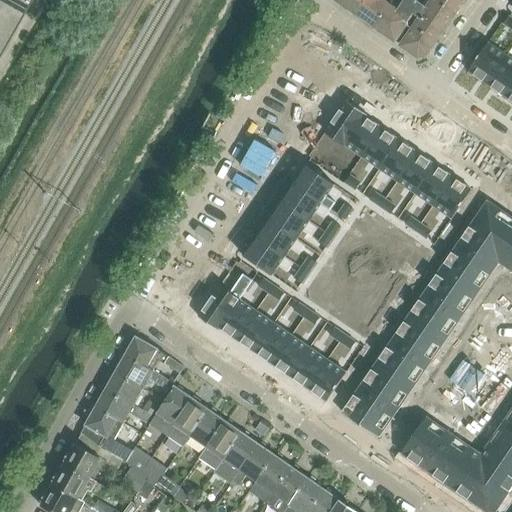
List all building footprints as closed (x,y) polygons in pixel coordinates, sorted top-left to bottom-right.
[(31,0),(0,0),(0,3),(22,16),(31,0)] [(364,0),(335,0),(355,13),(364,0)] [(364,0),(355,13),(375,27),(390,6),(381,0),(364,0)] [(409,10),(416,0),(405,0),(398,11),(390,6),(375,27),(395,40),(413,13),(409,10)] [(442,33),(455,14),(434,0),(416,0),(409,10),(413,13),(421,19),(442,33)] [(456,14),(465,0),(434,0),(455,14),(456,14)] [(22,16),(0,3),(0,27),(12,34),(22,16)] [(442,33),(421,19),(402,46),(420,58),(427,56),(442,33)] [(12,34),(0,27),(0,51),(2,52),(12,34)] [(488,43),(469,72),(487,85),(507,56),(489,43),(488,43)] [(511,59),(507,56),(487,85),(505,97),(511,86),(511,59)] [(347,101),(326,133),(362,157),(382,128),(365,117),(366,115),(347,101)] [(382,128),(362,157),(365,159),(368,162),(380,169),(400,141),(399,140),(393,136),(382,128)] [(400,141),(380,169),(392,177),(392,178),(395,180),(398,182),(418,153),(407,146),(407,145),(401,141),(401,142),(400,141)] [(418,153),(398,182),(401,184),(404,186),(416,194),(435,165),(434,164),(429,160),(428,160),(418,153)] [(301,174),(294,184),(322,204),(335,185),(306,165),(305,168),(301,173),(301,174)] [(435,165),(416,194),(427,202),(431,204),(434,206),(453,177),(442,170),(437,166),(436,166),(435,165)] [(351,174),(346,181),(357,189),(362,181),(351,174)] [(453,177),(434,206),(436,208),(440,210),(452,219),(472,190),(470,189),(464,185),(453,177)] [(282,200),(281,202),(310,222),(318,210),(320,207),(322,204),(294,184),(286,195),(282,200)] [(376,191),(371,198),(381,206),(387,198),(376,191)] [(387,198),(381,206),(392,213),(397,206),(387,198)] [(346,409),(343,413),(363,427),(366,429),(371,432),(374,435),(379,438),(381,435),(384,432),(383,432),(385,429),(385,430),(389,423),(403,403),(408,397),(407,397),(409,394),(411,391),(414,387),(414,388),(416,384),(417,382),(418,382),(422,376),(436,355),(440,349),(442,347),(444,344),(446,340),(449,337),(450,334),(450,335),(454,328),(456,326),(456,327),(456,325),(468,308),(473,302),(474,299),(477,296),(476,296),(479,292),(481,289),(499,263),(509,269),(511,271),(511,217),(488,201),(456,248),(455,248),(451,255),(448,260),(447,260),(443,266),(439,272),(435,278),(431,284),(427,290),(423,296),(419,302),(415,308),(411,314),(407,320),(402,326),(399,331),(394,338),(390,343),(386,350),(382,355),(378,361),(374,367),(370,373),(366,379),(362,385),(358,391),(353,397),(354,397),(350,403),(345,409),(346,409)] [(276,209),(269,220),(298,239),(300,237),(302,233),(310,222),(281,202),(280,203),(276,209)] [(344,203),(337,214),(344,219),(352,208),(344,203)] [(337,214),(330,225),(337,230),(344,219),(337,214)] [(411,215),(406,223),(417,230),(422,223),(411,215)] [(264,227),(257,238),(286,257),(288,254),(290,251),(298,239),(269,220),(268,221),(264,227)] [(422,223),(417,230),(428,237),(433,230),(422,223)] [(246,254),(244,256),(273,276),(281,263),(282,264),(284,260),(286,257),(257,238),(250,248),(246,254)] [(320,239),(313,250),(320,255),(327,244),(320,239)] [(313,250),(305,260),(313,265),(320,255),(313,250)] [(301,268),(293,278),(301,283),(308,273),(301,268)] [(202,312),(199,317),(201,319),(207,323),(218,330),(239,299),(240,300),(253,281),(243,275),(230,293),(220,286),(210,301),(208,304),(205,309),(202,312)] [(262,280),(257,287),(268,295),(273,287),(262,280)] [(273,287),(268,295),(279,302),(284,295),(273,287)] [(239,299),(218,330),(219,331),(220,328),(226,333),(237,340),(257,311),(254,309),(251,307),(250,307),(240,300),(239,299)] [(298,304),(293,312),(304,319),(309,312),(298,304)] [(257,311),(237,340),(248,348),(254,352),(255,352),(274,324),(263,316),(263,315),(260,313),(257,311)] [(309,312),(304,319),(314,327),(319,319),(309,312)] [(274,324),(255,352),(256,353),(262,357),(273,364),(292,336),(289,334),(286,331),(286,332),(274,324)] [(334,329),(328,336),(339,344),(344,336),(334,329)] [(292,336),(273,364),(283,372),(289,376),(290,377),(310,348),(298,340),(299,340),(295,338),(292,336)] [(344,336),(339,344),(350,351),(355,344),(344,336)] [(148,367),(154,371),(164,353),(136,337),(132,345),(129,346),(127,351),(127,354),(126,355),(148,367)] [(310,348),(290,377),(291,377),(291,378),(297,382),(297,381),(308,389),(328,360),(325,358),(322,356),(310,348)] [(144,388),(154,371),(148,367),(126,355),(122,363),(119,364),(117,369),(117,372),(116,373),(138,385),(144,388)] [(328,360),(308,389),(319,396),(325,400),(327,402),(347,373),(334,364),(331,362),(328,360)] [(134,406),(144,388),(138,385),(116,373),(112,380),(110,381),(107,386),(107,389),(106,390),(134,406)] [(182,392),(175,387),(150,424),(167,436),(174,425),(192,399),(191,398),(190,395),(185,392),(182,392)] [(97,408),(124,424),(134,406),(106,390),(102,398),(100,399),(97,404),(97,407),(97,408)] [(199,403),(192,399),(174,425),(190,436),(208,410),(207,409),(206,407),(201,404),(199,403)] [(124,424),(97,408),(92,415),(90,416),(87,421),(87,424),(82,434),(98,445),(104,435),(114,441),(124,424)] [(215,415),(208,410),(190,436),(207,447),(225,421),(224,421),(223,418),(218,415),(215,415)] [(416,433),(402,454),(406,456),(406,457),(424,469),(447,485),(486,511),(495,511),(511,488),(511,410),(509,415),(508,416),(507,417),(507,418),(501,427),(497,432),(496,433),(495,435),(491,441),(489,444),(489,443),(487,447),(482,455),(473,449),(468,446),(459,439),(444,429),(443,428),(443,429),(441,427),(435,423),(433,422),(433,421),(430,419),(427,417),(423,422),(421,426),(418,430),(415,433),(416,433)] [(232,426),(225,421),(207,447),(223,459),(242,433),(240,432),(239,429),(234,426),(232,426)] [(248,438),(242,433),(223,459),(240,470),(244,464),(258,444),(257,443),(256,441),(251,438),(248,438)] [(65,461),(66,463),(65,465),(93,481),(100,468),(113,476),(117,468),(96,455),(101,447),(98,445),(82,434),(77,444),(72,453),(69,454),(65,461)] [(265,449),(258,444),(244,464),(240,470),(256,482),(260,476),(274,455),(273,455),(272,452),(267,449),(265,449)] [(179,488),(130,453),(123,463),(172,497),(179,488)] [(274,455),(260,476),(256,482),(257,482),(250,492),(266,503),(291,467),(290,466),(289,463),(284,460),(281,460),(274,455)] [(93,481),(65,465),(60,473),(57,474),(54,481),(54,484),(53,485),(81,501),(88,489),(101,496),(106,488),(93,481)] [(298,472),(291,467),(266,503),(278,511),(283,511),(307,478),(306,478),(305,475),(301,472),(298,472)] [(138,493),(147,480),(132,469),(123,482),(138,493)] [(307,478),(283,511),(294,511),(296,509),(300,511),(308,511),(324,490),(323,489),(322,486),(317,483),(314,483),(307,478)] [(153,488),(147,484),(140,494),(146,499),(153,488)] [(75,511),(77,509),(81,501),(53,485),(49,494),(46,495),(42,501),(43,504),(42,506),(51,511),(75,511)] [(189,496),(180,488),(175,497),(184,503),(189,496)] [(331,494),(324,490),(308,511),(332,511),(340,501),(339,500),(338,498),(334,494),(331,494)] [(77,509),(81,511),(92,511),(94,508),(81,501),(77,509)] [(340,501),(332,511),(356,511),(355,509),(350,506),(347,506),(340,501)] [(125,511),(135,511),(139,507),(132,503),(125,511)]
